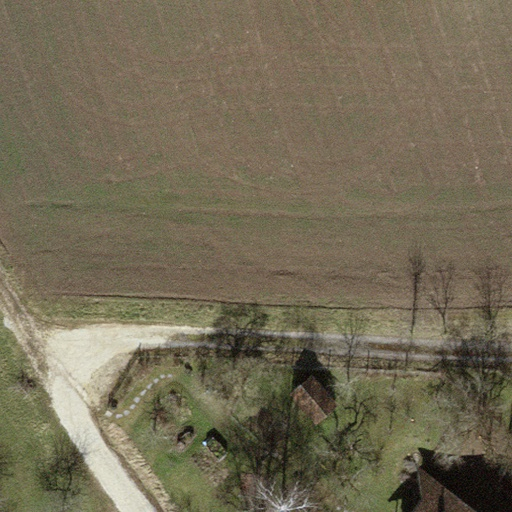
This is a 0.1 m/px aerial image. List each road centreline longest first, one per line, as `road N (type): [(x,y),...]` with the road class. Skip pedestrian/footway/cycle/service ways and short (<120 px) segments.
road 1 (track): [(67,407),(0,285)]
road 2 (residential): [(141,511),(67,407)]
